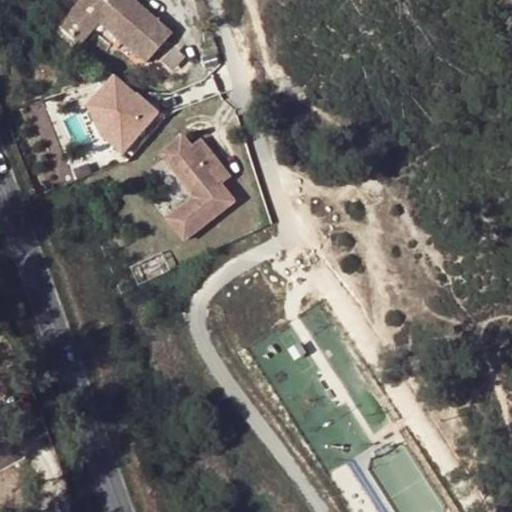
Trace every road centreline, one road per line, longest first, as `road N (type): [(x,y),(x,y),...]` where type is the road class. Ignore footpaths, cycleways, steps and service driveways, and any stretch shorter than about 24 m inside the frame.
road 1 (secondary): [(0,164),(120,511)]
road 2 (track): [(471,511),(396,367),(291,237)]
road 3 (residential): [(291,237),(213,0)]
